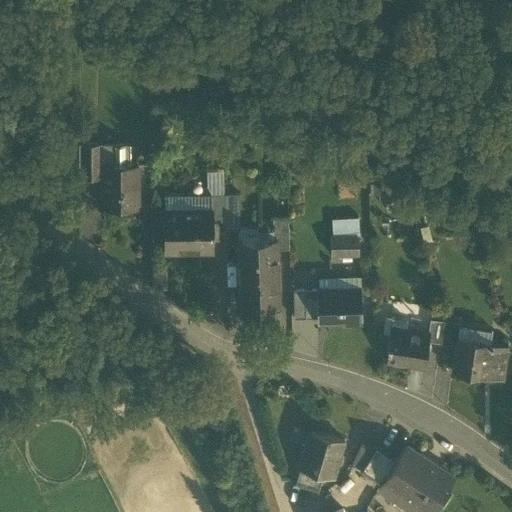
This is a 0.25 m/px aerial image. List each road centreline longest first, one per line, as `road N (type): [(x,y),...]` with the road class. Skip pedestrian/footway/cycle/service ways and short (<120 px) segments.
road 1 (tertiary): [(240,360),(381,395),(511,472)]
road 2 (tertiary): [(0,189),(240,360)]
road 3 (track): [(0,425),(245,378)]
road 4 (residential): [(285,511),(240,360)]
road 5 (track): [(511,126),(471,0)]
